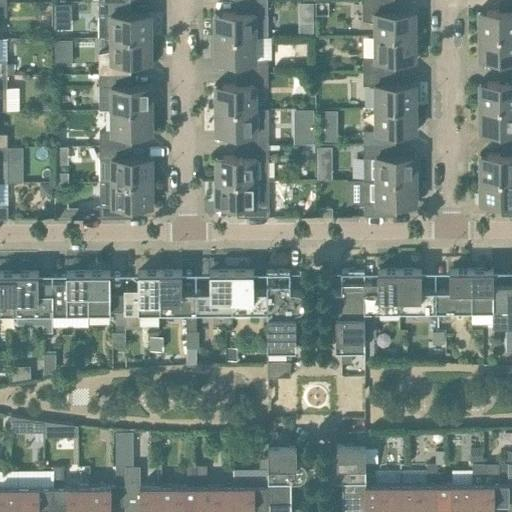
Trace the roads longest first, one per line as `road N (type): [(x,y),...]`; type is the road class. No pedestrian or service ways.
road 1 (residential): [(186,233),(451,231)]
road 2 (residential): [(186,233),(185,0)]
road 3 (residential): [(451,231),(450,0)]
road 4 (residential): [(0,234),(186,233)]
